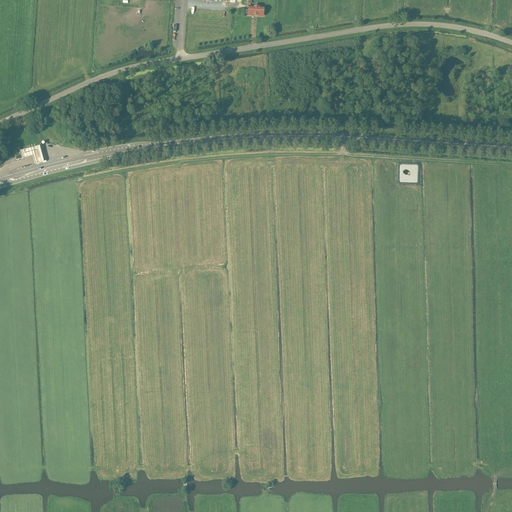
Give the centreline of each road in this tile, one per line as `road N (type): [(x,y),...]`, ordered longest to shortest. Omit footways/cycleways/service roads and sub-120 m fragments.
road 1 (track): [(67,260),(61,184),(127,168),(342,152),(511,165)]
road 2 (unclassified): [(0,122),(111,74),(180,58),(416,25),(511,43)]
road 3 (primary): [(511,147),(299,135),(129,150)]
road 4 (track): [(185,476),(185,466),(121,473),(0,459)]
